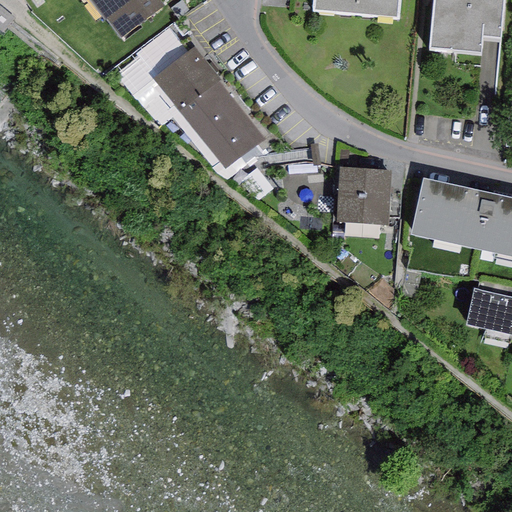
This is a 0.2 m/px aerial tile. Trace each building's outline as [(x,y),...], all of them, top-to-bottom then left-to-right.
[(89,0),(121,41),(165,8),(158,0),(89,0)] [(313,0),(312,17),(398,25),(400,0),(313,0)] [(441,0),(440,0),(433,0),(429,54),(480,58),(482,41),(500,43),(504,0),(441,0)] [(195,49),(154,81),(224,171),(265,139),(217,78),(226,71),(211,52),(202,59),(195,49)] [(390,173),(339,171),(336,226),(346,226),(377,229),(387,229),(390,173)] [(511,202),(423,182),(410,239),(511,261),(511,202)] [(376,243),(377,229),(346,226),(345,241),(376,243)] [(511,299),(474,292),(466,329),(511,338),(511,299)]
